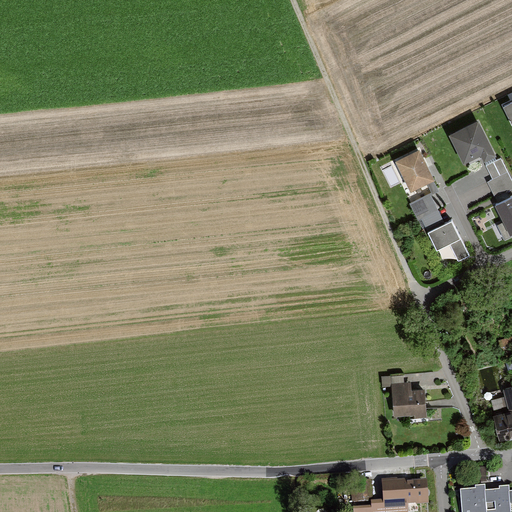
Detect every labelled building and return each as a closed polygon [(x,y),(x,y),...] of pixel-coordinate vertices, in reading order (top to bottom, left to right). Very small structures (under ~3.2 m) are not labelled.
[(511,103),(503,107),(511,126),(511,103)] [(480,122),(451,136),(464,164),(482,156),(485,162),(496,157),(480,122)] [(421,150),(396,161),(411,193),(428,185),(435,182),(436,182),(421,150)] [(511,180),(501,159),(487,166),(493,179),(487,182),(495,198),(511,189),(511,180)] [(429,233),(446,225),(431,195),(439,191),(435,182),(428,185),(432,192),(409,203),(418,221),(422,219),(429,233)] [(511,196),(495,205),(510,233),(511,232),(511,196)] [(446,225),(429,233),(438,251),(450,245),(459,262),(470,257),(452,221),(446,225)] [(391,384),(392,417),(424,415),(423,389),(410,390),(409,383),(391,384)] [(511,412),(511,387),(504,389),(505,396),(492,399),(497,417),(511,412)] [(493,418),(500,443),(511,440),(511,412),(497,417),(493,418)] [(373,500),(372,479),(350,480),(351,501),(373,500)] [(354,511),(408,511),(408,503),(428,502),(427,479),(407,480),(407,479),(396,480),(396,479),(384,479),(385,500),(371,500),(372,505),(354,507),(354,511)] [(461,489),(462,511),(486,511),(485,490),(484,484),(475,485),(476,488),(461,489)] [(499,489),(485,490),(486,511),(510,511),(509,490),(509,485),(499,486),(499,489)]
